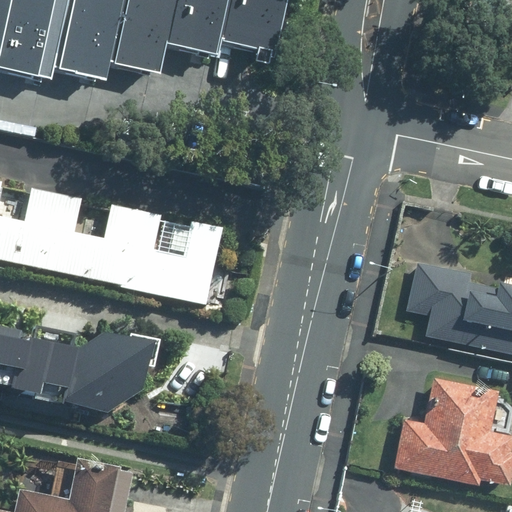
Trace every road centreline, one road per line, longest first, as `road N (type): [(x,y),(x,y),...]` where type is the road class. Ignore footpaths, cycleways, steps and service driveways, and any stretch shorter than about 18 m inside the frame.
road 1 (secondary): [(352,124),(266,511)]
road 2 (residential): [(511,159),(352,124)]
road 3 (secondary): [(379,0),(352,124)]
